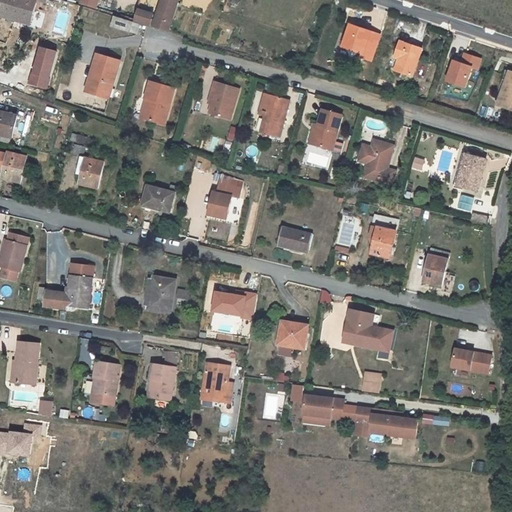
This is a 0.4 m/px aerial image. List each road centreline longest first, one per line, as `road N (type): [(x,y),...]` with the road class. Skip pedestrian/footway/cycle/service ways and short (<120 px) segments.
road 1 (residential): [(0,202),(429,307),(505,314)]
road 2 (residential): [(511,143),(150,42)]
road 3 (residential): [(505,314),(501,237),(511,177)]
road 4 (unclassified): [(382,0),(511,44)]
road 5 (residential): [(133,339),(0,315)]
